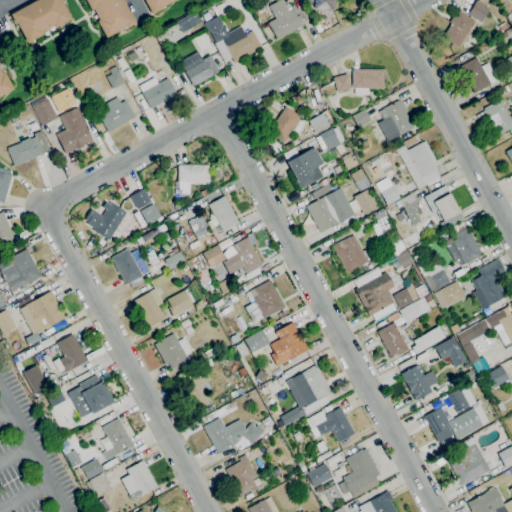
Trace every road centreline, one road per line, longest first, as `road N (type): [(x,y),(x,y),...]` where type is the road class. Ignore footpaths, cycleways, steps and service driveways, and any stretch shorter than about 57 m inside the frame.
road 1 (residential): [(436,511),(216,112)]
road 2 (residential): [(42,206),(423,0)]
road 3 (residential): [(42,206),(209,511)]
road 4 (residential): [(382,0),(511,233)]
